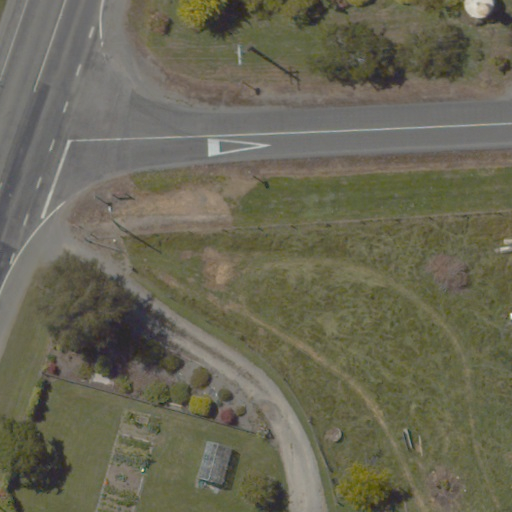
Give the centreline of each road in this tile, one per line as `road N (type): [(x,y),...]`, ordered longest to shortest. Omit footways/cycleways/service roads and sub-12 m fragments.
road 1 (residential): [(17,138),(511,121)]
road 2 (primary): [(17,138),(64,0)]
